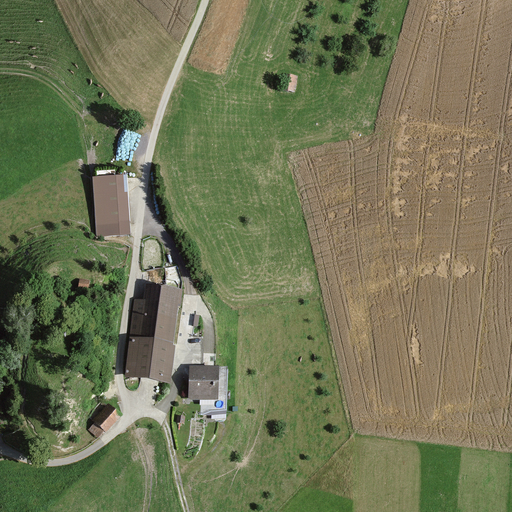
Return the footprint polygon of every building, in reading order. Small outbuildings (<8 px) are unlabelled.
[(297,80),(284,78),(282,92),(295,94),(297,80)] [(127,177),(93,179),(96,237),(130,235),(127,177)] [(89,280),(79,278),(78,288),(88,289),(89,280)] [(143,301),(135,300),(124,379),(171,385),(176,346),(173,346),(178,308),(181,308),(183,290),(145,285),(143,301)] [(219,368),(189,368),(188,401),(218,401),(219,368)] [(108,404),(92,421),(95,423),(89,429),(98,438),(104,431),(106,433),(121,416),(108,404)]
